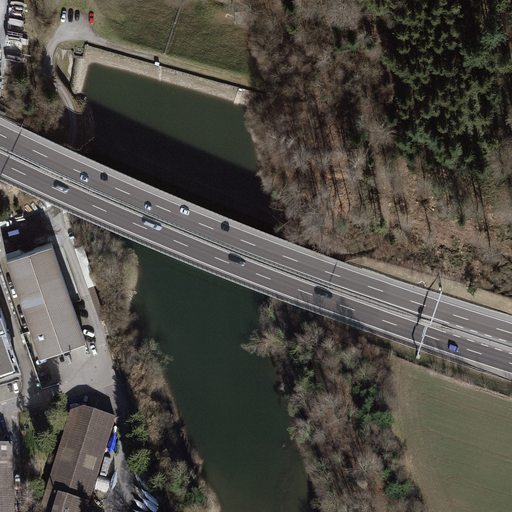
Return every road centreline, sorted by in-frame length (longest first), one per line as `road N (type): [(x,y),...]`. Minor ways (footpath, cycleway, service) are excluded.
road 1 (motorway): [(0,163),(274,281),(511,364)]
road 2 (motorway): [(511,332),(247,241),(0,133)]
road 3 (track): [(260,88),(90,39)]
road 4 (unknown): [(0,273),(34,398)]
